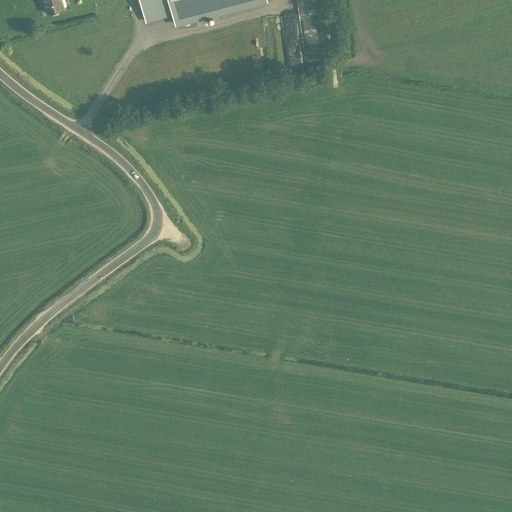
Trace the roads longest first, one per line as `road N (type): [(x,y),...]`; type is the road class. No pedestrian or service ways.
road 1 (unknown): [(81,132),(140,41),(266,10),(278,0)]
road 2 (unclassified): [(0,374),(48,321),(143,246),(155,227),(152,202)]
road 3 (unclassified): [(152,202),(121,163),(0,76)]
